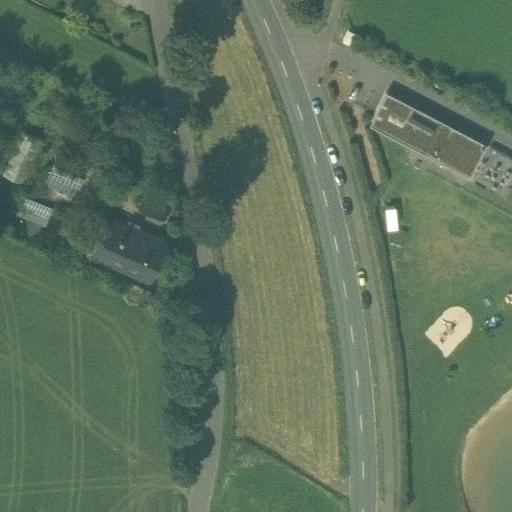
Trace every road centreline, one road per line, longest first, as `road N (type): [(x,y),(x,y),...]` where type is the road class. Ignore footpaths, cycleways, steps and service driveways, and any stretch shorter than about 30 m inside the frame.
road 1 (tertiary): [(363,511),(352,345),(328,209),(255,0)]
road 2 (residential): [(158,0),(214,368),(214,431),(196,511)]
